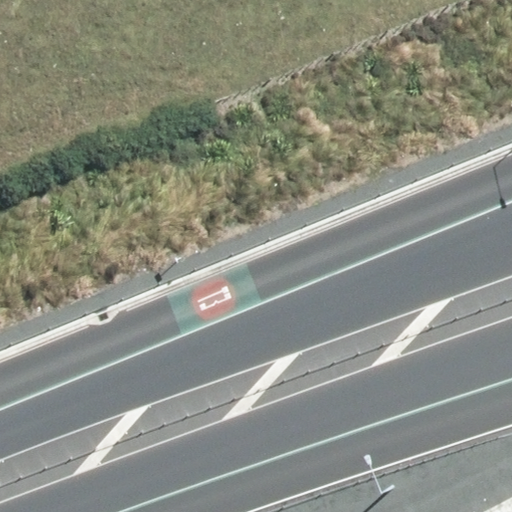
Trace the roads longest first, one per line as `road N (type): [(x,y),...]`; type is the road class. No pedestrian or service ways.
road 1 (trunk): [(0,392),(511,194)]
road 2 (trunk): [(511,351),(49,511)]
